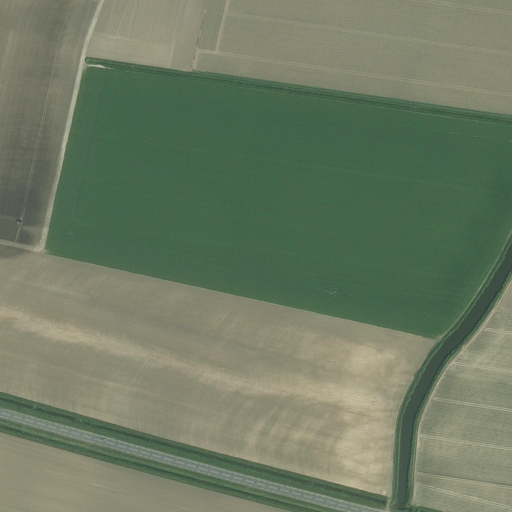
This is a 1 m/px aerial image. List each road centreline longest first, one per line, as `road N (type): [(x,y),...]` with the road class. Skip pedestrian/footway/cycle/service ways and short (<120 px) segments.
road 1 (primary): [(368,511),(0,412)]
road 2 (track): [(0,240),(42,244),(102,0)]
